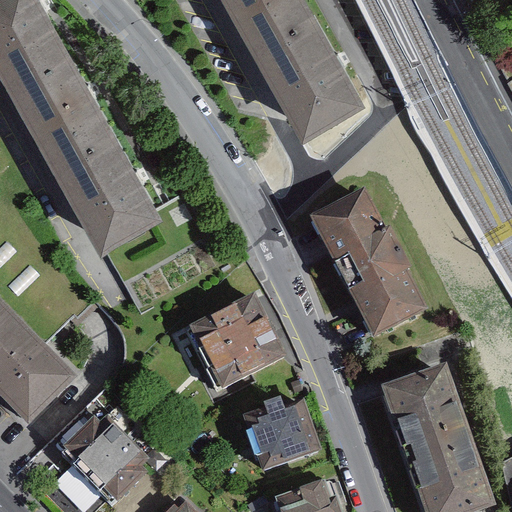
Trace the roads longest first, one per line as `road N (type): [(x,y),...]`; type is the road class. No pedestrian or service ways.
road 1 (residential): [(103,0),(187,104),(278,265)]
road 2 (residential): [(373,511),(278,265)]
road 3 (primary): [(511,151),(434,0)]
